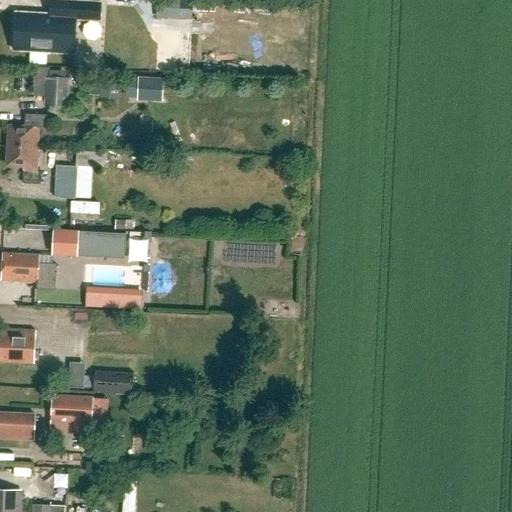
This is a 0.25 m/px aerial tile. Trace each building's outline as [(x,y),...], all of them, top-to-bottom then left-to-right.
[(16,13),(14,51),(74,54),(76,19),(99,21),(100,3),(75,2),(51,0),(51,15),(16,13)] [(191,20),(192,0),(184,0),(163,0),(162,19),(191,20)] [(137,69),(148,51),(122,35),(111,53),(137,69)] [(102,65),(111,53),(90,39),(82,51),(102,65)] [(67,106),(68,78),(45,77),(44,105),(67,106)] [(139,77),(138,101),(163,102),(164,78),(139,77)] [(100,78),(99,91),(117,92),(117,79),(100,78)] [(8,146),(38,147),(39,128),(47,129),(47,116),(26,115),(25,127),(9,126),(8,146)] [(37,172),(38,147),(8,146),(7,165),(24,166),(23,183),(41,184),(42,172),(37,172)] [(102,168),(103,153),(77,151),(76,167),(102,168)] [(74,199),(76,167),(56,166),(54,198),(74,199)] [(99,203),(72,202),(71,213),(99,214),(99,203)] [(125,221),(117,221),(116,229),(125,229),(125,221)] [(53,256),(126,259),(127,234),(54,230),(53,256)] [(54,291),(56,264),(39,263),(39,256),(3,253),(1,280),(36,282),(36,290),(54,291)] [(122,295),(121,309),(141,310),(142,297),(122,295)] [(34,363),(36,331),(0,329),(0,357),(3,358),(3,362),(34,363)] [(68,386),(84,386),(85,361),(69,361),(68,386)] [(132,395),(133,373),(95,370),(93,392),(132,395)] [(91,423),(93,398),(93,397),(51,395),(50,421),(91,423)] [(0,437),(34,440),(35,415),(0,413),(0,437)] [(135,511),(136,479),(124,479),(124,504),(119,504),(118,511),(135,511)] [(0,511),(20,511),(21,492),(0,490),(0,511)]
